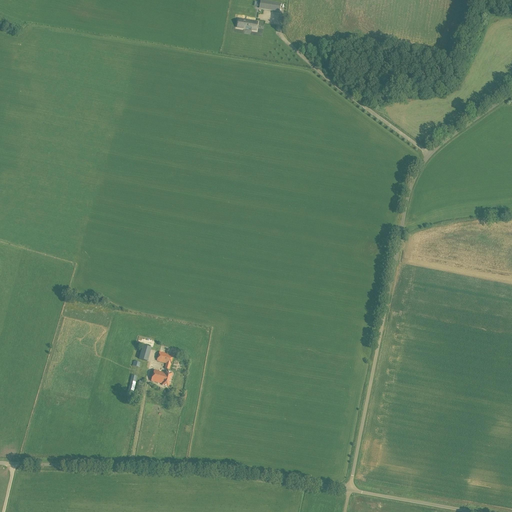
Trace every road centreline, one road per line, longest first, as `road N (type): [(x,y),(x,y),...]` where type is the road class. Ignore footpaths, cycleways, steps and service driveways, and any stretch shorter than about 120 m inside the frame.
road 1 (unclassified): [(349,490),(415,176),(436,147),(511,92)]
road 2 (unclassified): [(349,490),(224,469),(0,463)]
road 3 (unclassified): [(471,511),(349,490)]
